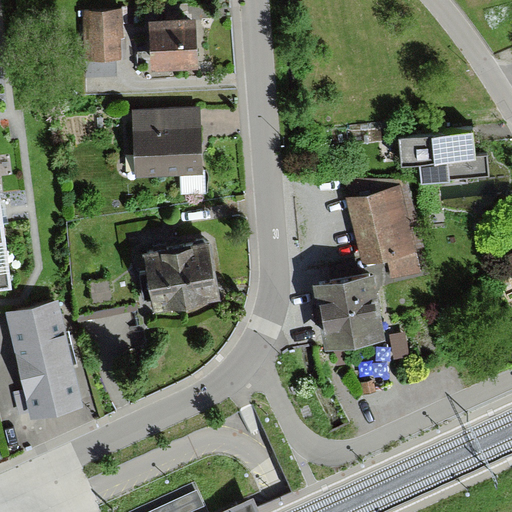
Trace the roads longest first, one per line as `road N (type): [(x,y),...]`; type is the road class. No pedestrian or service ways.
road 1 (residential): [(254,0),(277,293),(255,345),(216,391),(0,489)]
road 2 (residential): [(434,0),(511,111)]
